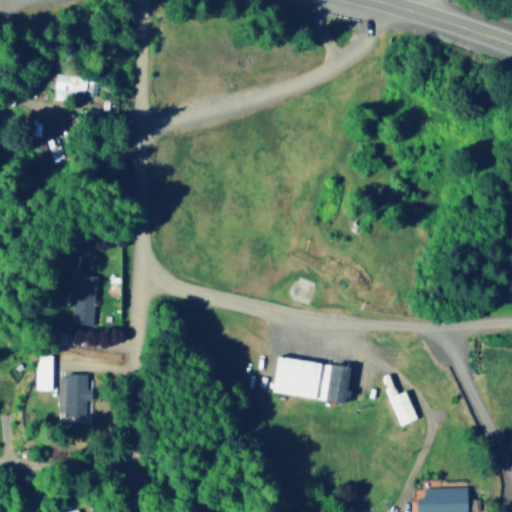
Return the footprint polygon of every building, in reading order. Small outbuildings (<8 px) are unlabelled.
[(84,92),(86,76),(56,72),(53,98),(64,99),(65,89),(84,92)] [(71,322),(92,323),(95,273),(74,272),(71,322)] [(36,387),(50,388),(51,353),(36,353),(36,387)] [(271,390),(344,401),(349,365),(276,354),(271,390)] [(56,413),(88,414),(89,374),(58,373),(56,413)] [(416,417),(405,388),(388,394),(398,423),(416,417)] [(467,511),(466,485),(423,486),(423,495),(416,495),(416,511),(467,511)]
